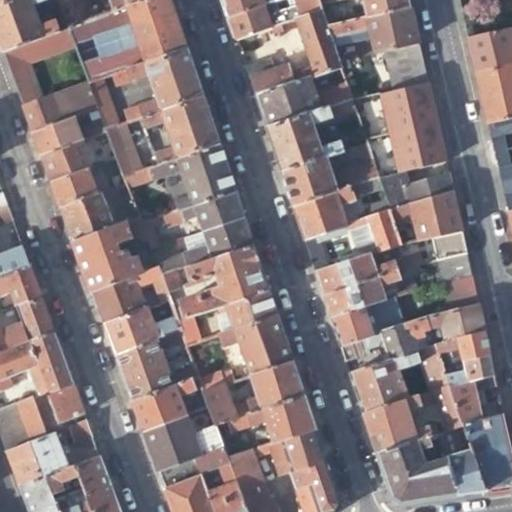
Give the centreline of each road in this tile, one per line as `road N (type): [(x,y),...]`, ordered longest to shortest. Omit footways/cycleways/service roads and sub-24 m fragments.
road 1 (residential): [(369,511),(196,0)]
road 2 (residential): [(0,127),(145,511)]
road 3 (residential): [(428,0),(511,367)]
